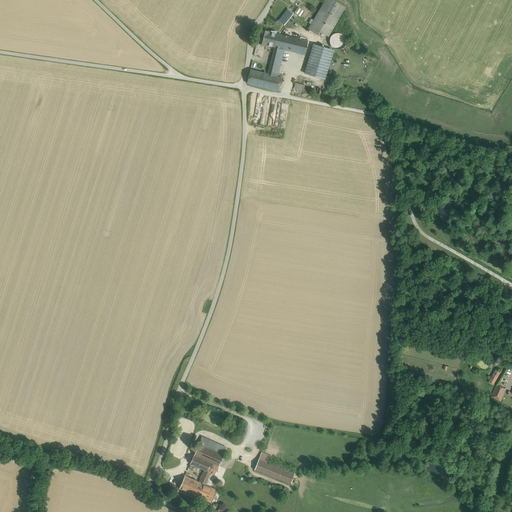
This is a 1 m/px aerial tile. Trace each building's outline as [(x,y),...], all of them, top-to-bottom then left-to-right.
[(332,0),(325,0),(308,29),(319,36),(321,32),(328,37),(345,7),(332,0)] [(295,12),(300,16),(304,11),(298,7),(295,12)] [(288,10),(279,21),(284,25),(290,16),(294,20),(297,17),(288,10)] [(278,34),(269,32),(269,31),(260,29),(256,43),(266,46),(266,45),(274,47),(278,34)] [(346,44),(346,41),(346,38),(344,35),(341,33),(338,33),(334,33),(332,35),(330,38),(329,41),(330,44),(332,47),(335,49),(338,50),(341,49),(344,47),(346,44)] [(308,41),(278,34),(274,47),(284,50),(304,55),(308,41)] [(327,48),(313,44),(307,64),(321,68),(327,48)] [(284,50),(274,47),(270,65),(268,74),(277,76),(284,50)] [(321,68),(318,77),(325,79),(333,50),(327,48),(321,68)] [(321,68),(307,64),(304,73),(318,77),(321,68)] [(281,77),(277,76),(268,74),(260,72),(250,70),(247,83),(278,91),(278,90),(281,77)] [(305,85),(295,83),(293,89),(303,92),(305,85)] [(278,123),(278,116),(261,116),(254,116),(254,124),(277,124),(277,123),(278,123)] [(496,370),(488,382),(493,385),(500,372),(499,371),(496,370)] [(503,387),(497,385),(496,387),(492,396),(501,400),(505,390),(502,389),(503,387)] [(216,443),(202,437),(199,444),(213,450),(216,443)] [(227,448),(216,443),(213,450),(223,455),(227,448)] [(213,450),(199,444),(194,456),(213,464),(219,467),(223,455),(213,450)] [(262,451),(259,460),(268,463),(271,455),(262,451)] [(213,464),(194,456),(190,464),(205,471),(209,473),(213,464)] [(268,463),(259,460),(255,469),(291,484),(294,474),(268,463)] [(219,467),(213,464),(209,473),(210,473),(215,475),(219,467)] [(200,483),(205,485),(210,473),(209,473),(205,471),(200,483)] [(205,485),(200,483),(188,477),(185,476),(179,489),(211,503),(217,490),(205,485)]
